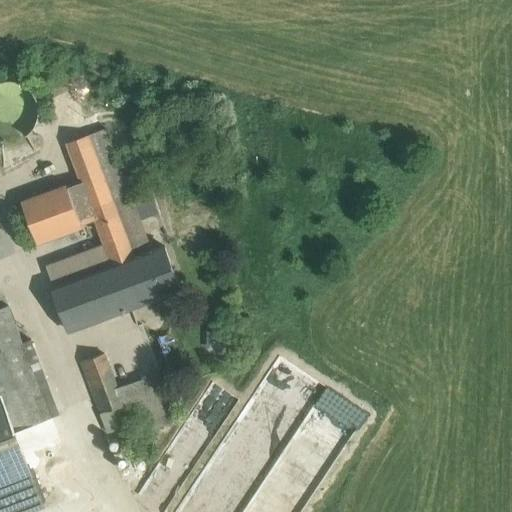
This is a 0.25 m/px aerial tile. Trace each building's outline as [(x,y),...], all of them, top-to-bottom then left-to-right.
[(37,123),(39,111),(37,99),(30,90),(20,83),(8,81),(0,82),(0,140),(9,142),(21,140),(31,133),(37,123)] [(112,265),(53,287),(70,331),(146,303),(130,260),(135,258),(131,249),(148,242),(107,129),(67,143),(112,265)] [(68,187),(23,204),(37,241),(82,225),(68,187)] [(135,258),(130,260),(146,303),(181,291),(165,247),(135,258)] [(9,306),(0,308),(0,351),(23,343),(9,306)] [(23,343),(0,351),(0,395),(1,399),(14,432),(15,432),(51,418),(37,380),(46,377),(31,340),(23,343)] [(104,353),(81,361),(100,414),(123,404),(117,388),(104,353)] [(160,372),(117,388),(123,404),(166,389),(160,372)] [(123,404),(100,414),(107,432),(173,409),(166,389),(123,404)] [(44,508),(32,477),(15,432),(14,432),(1,399),(0,399),(0,511),(24,511),(42,506),(43,509),(44,508)]
